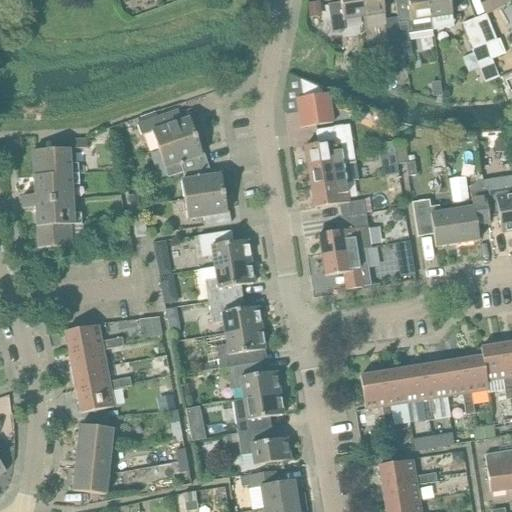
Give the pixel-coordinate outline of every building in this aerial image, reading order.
[(364,30),(365,30),(359,0),(339,0),(340,3),(328,5),(332,33),(344,31),(343,21),(362,18),(364,30)] [(399,31),(398,24),(397,19),(384,21),(381,0),(359,0),(365,30),(385,27),(389,49),(393,49),(398,48),(402,47),(399,31)] [(408,35),(432,31),(431,19),(430,19),(427,0),(394,0),(397,19),(398,24),(406,23),(408,35)] [(427,0),(430,19),(431,19),(432,31),(453,28),(449,0),(427,0)] [(320,2),(307,3),(309,18),(322,17),(320,2)] [(474,19),(484,45),(496,40),(485,14),(474,19)] [(484,45),(474,19),(462,24),(472,50),(484,45)] [(487,51),(484,45),(482,46),(472,50),(478,64),(486,83),(498,79),(490,59),(487,51)] [(393,49),(390,52),(391,57),(395,60),(399,59),(402,55),(401,50),(398,48),(393,49)] [(448,64),(439,66),(440,76),(449,75),(448,64)] [(439,83),(431,85),(433,96),(441,95),(439,83)] [(332,123),(328,94),(296,99),(301,128),(332,123)] [(151,131),(157,149),(195,137),(189,119),(181,121),(178,111),(157,118),(155,113),(137,119),(139,125),(137,125),(141,135),(151,131)] [(319,145),(304,147),(307,167),(354,160),(350,133),(344,133),(343,128),(317,131),(319,145)] [(475,132),(464,132),(464,142),(475,142),(475,132)] [(167,177),(183,172),(207,164),(204,154),(201,155),(195,137),(157,149),(167,177)] [(33,177),(79,174),(78,164),(71,164),(70,150),(87,149),(86,140),(51,142),(52,151),(32,152),(33,177)] [(503,141),(495,142),(496,153),(504,152),(503,141)] [(395,154),(395,149),(394,142),(385,144),(386,155),(395,154)] [(405,147),(395,149),(395,154),(397,165),(405,164),(408,164),(405,147)] [(395,154),(386,155),(388,167),(383,168),(384,177),(399,175),(397,165),(395,154)] [(131,160),(118,163),(122,176),(134,173),(131,160)] [(354,160),(307,167),(310,188),(346,182),(357,181),(354,161),(354,160)] [(408,164),(405,164),(407,177),(417,175),(415,163),(408,164)] [(207,164),(183,172),(185,180),(180,181),(184,200),(223,195),(220,175),(211,176),(207,164)] [(79,174),(33,177),(34,196),(21,197),(22,203),(72,201),(71,185),(79,185),(79,174)] [(501,233),(511,231),(511,177),(483,182),(484,192),(488,216),(498,215),(501,233)] [(346,182),(310,188),(314,209),(338,205),(340,218),(365,214),(363,201),(349,203),(346,182)] [(488,217),(488,216),(484,192),(471,194),(472,202),(450,205),(451,212),(452,212),(456,244),(478,241),(475,218),(487,216),(487,218),(488,217)] [(137,194),(127,196),(130,209),(140,207),(137,194)] [(226,213),(223,195),(184,200),(187,220),(203,218),(205,228),(230,224),(229,212),(226,213)] [(36,228),(70,226),(82,225),(81,213),(73,213),(72,201),(22,203),(22,209),(35,209),(36,228)] [(435,248),(456,244),(452,212),(451,212),(441,214),(439,206),(430,208),(429,201),(412,204),(417,238),(418,238),(418,236),(433,234),(435,248)] [(140,208),(130,210),(132,220),(136,238),(147,236),(144,218),(142,208),(140,208)] [(397,222),(401,221),(404,218),(403,213),(399,211),(395,211),(392,215),(393,219),(397,222)] [(343,231),(318,235),(321,256),(356,251),(365,249),(371,249),(365,214),(340,218),(343,231)] [(70,226),(36,228),(37,249),(71,247),(70,226)] [(212,257),(214,268),(250,263),(247,241),(226,244),(224,233),(198,237),(201,257),(201,259),(212,257)] [(130,241),(117,243),(119,252),(132,250),(130,241)] [(397,258),(411,256),(409,243),(395,245),(397,258)] [(356,251),(321,256),(325,277),(343,274),(351,273),(353,283),(370,280),(368,270),(365,249),(356,251)] [(165,263),(157,264),(159,276),(171,274),(170,266),(165,263)] [(250,263),(214,268),(216,280),(205,282),(208,303),(234,299),(233,288),(254,284),(250,263)] [(172,276),(160,279),(161,286),(173,284),(172,276)] [(236,311),(234,299),(208,303),(212,325),(223,323),(225,335),(261,329),(257,307),(236,311)] [(167,319),(177,317),(175,309),(165,311),(167,319)] [(143,340),(162,336),(158,318),(139,320),(143,340)] [(178,319),(168,321),(170,332),(180,331),(178,319)] [(113,349),(111,340),(101,342),(98,326),(64,333),(68,353),(102,347),(103,351),(113,349)] [(265,351),(261,329),(225,335),(227,346),(215,348),(219,370),(253,364),(245,365),(243,354),(265,351)] [(111,340),(113,349),(123,347),(121,338),(111,340)] [(511,343),(501,345),(506,378),(502,379),(503,390),(511,388),(510,377),(511,377),(511,343)] [(502,379),(506,378),(501,345),(480,349),(482,357),(481,357),(487,391),(488,394),(504,392),(505,401),(511,399),(511,388),(503,390),(502,379)] [(106,367),(103,351),(102,347),(68,353),(72,373),(106,367)] [(462,395),(464,406),(472,404),(470,394),(487,391),(481,357),(461,361),(466,395),(462,395)] [(461,361),(440,364),(446,398),(462,395),(466,395),(461,361)] [(253,364),(219,370),(227,369),(230,390),(241,388),(243,400),(279,394),(276,372),(255,376),(253,364)] [(421,402),(423,412),(432,411),(430,400),(446,398),(440,364),(420,367),(426,401),(421,402)] [(72,373),(76,394),(110,387),(110,391),(120,389),(119,382),(109,384),(106,367),(72,373)] [(406,404),(421,402),(426,401),(420,367),(400,370),(406,404)] [(381,408),(383,418),(392,417),(390,407),(406,404),(400,370),(380,374),(386,407),(381,408)] [(365,411),(381,408),(386,407),(380,374),(359,377),(365,411)] [(119,382),(120,389),(130,387),(130,385),(129,380),(119,382)] [(110,387),(76,394),(80,414),(100,410),(105,409),(113,408),(114,408),(110,391),(110,387)] [(225,432),(226,437),(237,435),(263,431),(262,419),(283,416),(279,394),(243,400),(245,411),(234,413),(237,430),(225,432)] [(176,410),(174,397),(159,400),(161,413),(176,410)] [(472,404),(464,406),(465,416),(474,415),(472,404)] [(182,439),(179,422),(177,411),(168,413),(174,440),(182,439)] [(425,423),(433,421),(432,411),(423,412),(425,423)] [(393,427),(392,417),(383,418),(385,429),(393,427)] [(77,448),(110,452),(112,430),(79,426),(77,448)] [(201,428),(189,431),(191,443),(204,440),(201,428)] [(265,442),(263,431),(237,435),(226,437),(221,438),(223,449),(232,447),(232,444),(239,443),(241,456),(252,455),(254,467),(290,461),(287,439),(265,442)] [(432,438),(422,440),(424,450),(433,449),(432,438)] [(0,475),(5,473),(3,470),(13,464),(14,455),(14,446),(0,456),(0,455),(0,475)] [(110,452),(77,448),(74,470),(108,474),(110,452)] [(176,451),(178,462),(186,461),(184,449),(176,451)] [(490,493),(511,489),(511,454),(511,451),(484,455),(490,493)] [(462,452),(451,454),(452,460),(457,464),(464,463),(462,452)] [(188,472),(186,461),(178,462),(180,474),(188,472)] [(378,467),(381,487),(415,482),(414,477),(411,461),(378,467)] [(108,474),(74,470),(72,492),(105,495),(108,474)] [(249,477),(240,479),(242,489),(251,487),(251,489),(258,487),(262,510),(304,503),(303,494),(295,495),(293,481),(276,484),(274,472),(255,475),(249,476),(249,477)] [(435,474),(424,476),(426,485),(436,483),(435,474)] [(424,476),(414,477),(415,482),(381,487),(385,508),(418,502),(416,487),(426,485),(424,476)] [(195,493),(182,495),(185,511),(189,511),(198,511),(195,493)] [(385,508),(385,511),(419,511),(418,502),(385,508)] [(305,511),(304,503),(262,510),(262,511),(305,511)]
